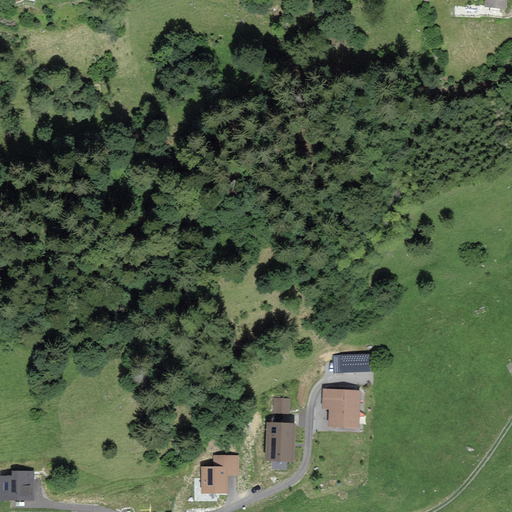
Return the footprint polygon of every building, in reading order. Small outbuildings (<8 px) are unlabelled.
[(369,369),(368,354),(342,356),(343,370),(369,369)] [(357,426),(359,391),(324,390),(323,407),(330,407),(329,425),(357,426)] [(274,395),(273,411),(290,412),(291,396),(274,395)] [(294,461),(295,422),(267,420),(265,460),(294,461)] [(237,474),(237,456),(214,456),(214,467),(203,467),(203,492),(227,492),(226,474),(237,474)] [(33,498),(32,473),(32,472),(13,472),(13,477),(3,477),(3,499),(33,498)]
